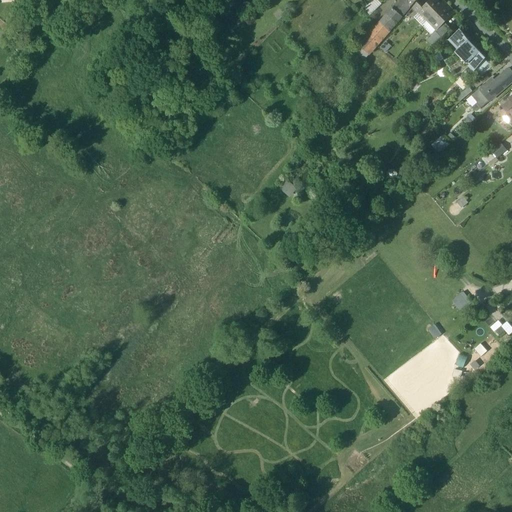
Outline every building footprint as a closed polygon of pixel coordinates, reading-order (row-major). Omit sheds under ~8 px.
[(230,0),(226,0),(220,7),(228,15),(237,6),(230,0)] [(380,4),(376,0),(372,0),(363,9),(370,16),(381,5),(380,4)] [(413,0),(400,0),(387,16),(396,24),(415,1),(413,0)] [(419,0),(412,9),(418,14),(420,12),(419,11),(426,4),(422,0),(419,0)] [(420,12),(428,21),(446,4),(442,0),(439,0),(439,1),(438,0),(431,0),(426,4),(419,11),(420,12)] [(451,8),(446,4),(428,21),(437,30),(444,23),(453,15),(449,11),(451,8)] [(422,27),(428,21),(420,12),(418,14),(414,18),(422,27)] [(389,32),(396,24),(387,16),(380,24),(389,32)] [(428,21),(422,27),(431,36),(435,32),(437,30),(428,21)] [(435,32),(441,39),(450,29),(444,23),(437,30),(435,32)] [(389,32),(380,24),(372,34),(377,38),(381,42),(389,32)] [(448,41),(458,51),(468,41),(460,30),(448,41)] [(357,59),(364,52),(377,38),(372,34),(371,33),(352,54),(357,59)] [(381,42),(377,38),(364,52),(369,56),(381,42)] [(380,48),(386,53),(391,46),(385,41),(380,48)] [(474,73),(475,72),(485,60),(485,59),(468,41),(458,51),(455,53),(457,55),(473,72),(474,73)] [(435,48),(429,53),(437,64),(444,59),(435,48)] [(362,64),(369,56),(364,52),(357,59),(362,64)] [(472,73),(473,72),(457,55),(446,60),(451,67),(450,70),(449,71),(458,80),(460,78),(468,87),(478,79),(472,73)] [(493,67),(485,60),(475,72),(480,77),(493,67)] [(478,90),(479,91),(488,103),(511,84),(511,74),(509,70),(496,79),(498,81),(492,85),(489,81),(478,90)] [(460,78),(458,80),(454,83),(462,91),(468,87),(460,78)] [(329,87),(322,95),(328,100),(335,92),(329,87)] [(456,96),(460,102),(463,100),(472,92),(468,87),(462,91),(456,96)] [(482,107),(488,103),(479,91),(473,95),(482,107)] [(511,112),(511,114),(511,96),(509,99),(510,101),(502,107),(508,114),(511,112)] [(463,121),(469,127),(476,120),(471,114),(463,121)] [(431,146),(440,155),(450,146),(441,137),(431,146)] [(497,158),(507,150),(501,143),(492,151),(497,158)] [(388,170),(386,176),(389,181),(396,180),(397,174),(394,170),(388,170)] [(428,174),(421,176),(424,184),(431,182),(428,174)] [(463,197),(457,202),(461,208),(468,203),(463,197)] [(435,256),(433,266),(447,268),(449,258),(435,256)] [(463,292),(460,295),(469,306),(473,304),(463,292)] [(465,309),(469,306),(460,295),(452,301),(460,311),(464,308),(465,309)] [(498,321),(490,328),(494,333),(495,332),(501,327),(502,326),(498,321)] [(511,328),(507,322),(502,326),(501,327),(505,331),(509,336),(511,333),(511,328)] [(428,329),(435,339),(440,336),(433,325),(428,329)] [(501,327),(495,332),(499,336),(505,331),(501,327)] [(481,344),(474,350),(481,357),(487,351),(481,344)] [(475,361),(469,365),(474,371),(479,367),(475,361)] [(462,372),(454,370),(452,377),(461,379),(462,372)]
